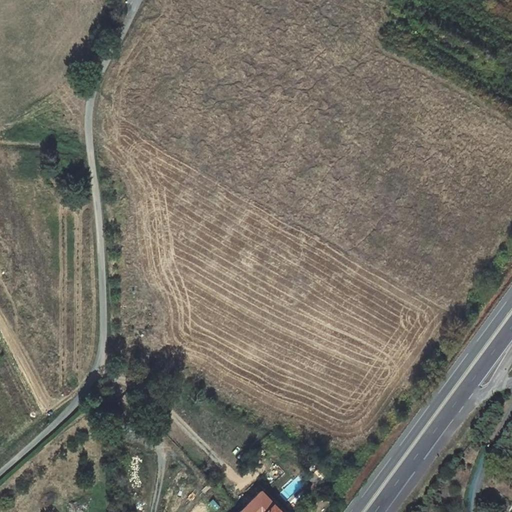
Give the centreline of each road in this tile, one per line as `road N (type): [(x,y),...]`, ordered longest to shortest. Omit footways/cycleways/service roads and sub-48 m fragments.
road 1 (unclassified): [(0,474),(76,404),(98,365),(102,258),(88,107),(139,0)]
road 2 (secondary): [(511,298),(354,511)]
road 3 (secondary): [(376,511),(457,403)]
